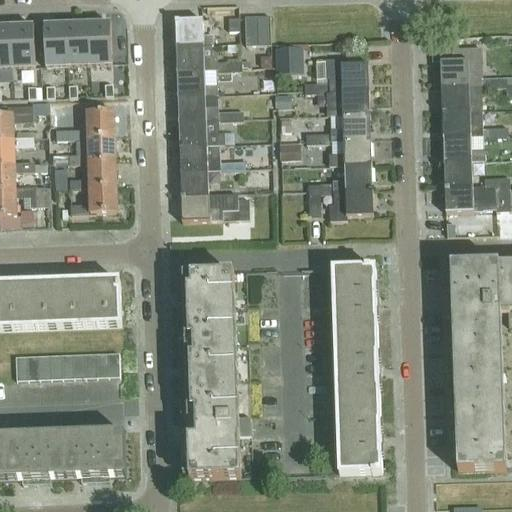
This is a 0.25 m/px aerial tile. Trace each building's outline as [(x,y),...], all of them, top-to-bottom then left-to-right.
[(259,49),(258,20),(246,21),(246,50),(259,49)] [(271,20),(258,20),(259,49),(272,49),(271,20)] [(241,36),(240,22),(229,23),(230,36),(241,36)] [(176,25),(177,50),(205,49),(205,50),(212,50),(214,50),(214,38),(204,39),(204,24),(176,25)] [(112,27),(89,28),(91,70),(113,69),(112,27)] [(89,28),(67,29),(69,71),(91,70),(89,28)] [(67,29),(45,29),(46,56),(47,72),(69,71),(67,29)] [(12,31),(0,30),(0,73),(14,73),(12,31)] [(35,30),(12,31),(14,73),(36,72),(36,57),(35,30)] [(218,77),(230,77),(230,66),(218,66),(218,62),(216,62),(213,59),(212,50),(205,50),(205,49),(177,50),(178,75),(205,74),(205,75),(218,74),(218,77)] [(277,53),(278,79),(300,78),(299,52),(277,53)] [(494,82),(483,83),(482,52),(452,53),(453,66),(441,66),(442,92),(482,90),(482,93),(495,93),(494,82)] [(271,60),(261,60),(261,71),(271,71),(271,60)] [(369,68),(341,69),(341,63),(326,64),(327,83),(330,83),(330,87),(318,88),(319,99),(327,98),(331,98),(331,96),(370,94),(369,68)] [(242,65),(230,66),(230,77),(243,76),(243,73),(242,65)] [(178,75),(179,101),(206,100),(219,100),(218,89),(218,77),(218,74),(205,75),(205,74),(178,75)] [(511,89),(511,81),(494,82),(495,93),(507,93),(507,90),(511,89)] [(113,88),(105,88),(105,100),(113,100),(113,88)] [(305,99),(319,99),(318,88),(305,88),(305,99)] [(55,90),(47,91),(48,103),(56,103),(55,90)] [(78,90),(70,90),(70,102),(78,102),(78,90)] [(443,117),(471,116),(483,116),(482,93),(482,90),(442,92),(443,117)] [(37,91),(29,91),(29,104),(38,103),(37,91)] [(327,121),(343,121),(371,120),(370,94),(331,96),(331,98),(327,98),(327,121)] [(179,101),(180,126),(207,125),(219,125),(219,127),(232,127),(231,116),(219,117),(219,111),(207,112),(206,100),(179,101)] [(276,100),(276,112),(279,111),(292,111),(292,100),(278,100),(276,100)] [(0,108),(0,120),(8,120),(8,112),(8,109),(0,108)] [(0,120),(0,144),(15,144),(15,142),(14,128),(34,127),(33,111),(8,112),(8,120),(0,120)] [(88,143),(116,142),(115,116),(87,117),(88,135),(57,136),(57,145),(88,144),(88,143)] [(244,116),(231,116),(232,127),(245,126),(244,116)] [(471,116),(443,117),(444,142),(480,141),(483,141),(483,144),(496,143),(496,132),(472,133),(471,116)] [(344,146),(372,145),(371,120),(343,121),(344,134),(331,134),(331,138),(320,138),(320,149),(333,149),(333,146),(344,146)] [(282,136),(291,136),(291,124),(282,124),(282,136)] [(181,151),(220,149),(226,149),(225,137),(219,137),(219,127),(219,125),(207,125),(180,126),(181,151)] [(496,143),(509,142),(509,132),(496,132),(496,143)] [(307,150),(320,149),(320,138),(307,139),(307,150)] [(15,144),(0,144),(0,171),(16,171),(16,169),(16,152),(35,151),(35,141),(34,141),(17,142),(15,142),(15,144)] [(481,154),(480,141),(444,142),(445,167),(473,166),(486,166),(486,154),(481,154)] [(88,143),(88,144),(89,160),(70,160),(70,170),(89,169),(89,168),(117,167),(116,142),(88,143)] [(330,171),(345,171),(373,170),(372,145),(344,146),(345,154),(339,155),(339,158),(330,159),(330,171)] [(63,146),(54,146),(55,161),(64,161),(63,146)] [(302,147),(280,148),(280,165),(302,165),(302,147)] [(181,151),(181,176),(209,175),(221,175),(221,177),(233,177),(233,166),(221,167),(220,149),(181,151)] [(70,170),(70,160),(64,161),(55,161),(55,170),(70,170)] [(246,166),(233,166),(233,177),(246,177),(246,166)] [(445,167),(446,195),(483,194),(482,190),(473,190),(473,166),(445,167)] [(89,168),(89,169),(90,185),(71,185),(71,195),(90,194),(90,192),(118,191),(117,167),(89,168)] [(0,171),(0,194),(17,194),(17,192),(16,178),(48,176),(48,168),(35,168),(16,169),(16,171),(0,171)] [(323,199),(334,199),(334,196),(374,195),(373,170),(345,171),(346,185),(333,185),(334,188),(322,189),(323,199)] [(181,176),(182,201),(210,200),(209,175),(181,176)] [(485,194),(495,193),(498,193),(498,182),(485,183),(485,194)] [(498,182),(498,193),(495,193),(496,217),(511,216),(510,182),(498,182)] [(321,199),(323,199),(322,189),(308,189),(309,220),(322,219),(321,199)] [(17,194),(0,194),(0,220),(18,220),(17,202),(30,202),(31,212),(48,212),(47,192),(36,192),(36,191),(17,192),(17,194)] [(90,192),(90,194),(91,210),(72,210),(72,220),(97,219),(97,217),(118,217),(118,191),(90,192)] [(483,216),(483,199),(483,194),(446,195),(447,218),(475,217),(475,216),(483,216)] [(334,196),(334,199),(335,210),(330,210),(331,226),(348,226),(348,221),(374,220),(374,195),(334,196)] [(250,204),(238,204),(238,199),(210,200),(182,201),(183,227),(250,224),(250,204)] [(33,214),(21,214),(21,232),(34,232),(33,214)] [(511,267),(452,269),(459,476),(510,475),(504,316),(511,315),(511,267)] [(336,342),(379,341),(376,272),(333,274),(336,342)] [(60,287),(62,333),(122,331),(121,285),(97,286),(97,276),(90,277),(82,277),(83,286),(60,287)] [(251,421),(240,422),(235,277),(184,278),(190,484),(242,482),(240,442),(252,442),(251,421)] [(0,289),(0,314),(1,335),(62,333),(60,287),(37,288),(36,279),(29,279),(22,279),(22,288),(0,289)] [(379,341),(336,342),(338,411),(381,409),(380,371),(379,341)] [(120,357),(108,358),(109,382),(121,382),(120,357)] [(97,358),(85,359),(86,383),(98,382),(97,358)] [(108,358),(97,358),(98,382),(109,382),(108,358)] [(74,359),(62,360),(63,384),(75,383),(74,359)] [(85,359),(74,359),(75,383),(86,383),(85,359)] [(51,360),(39,361),(40,385),(52,384),(51,360)] [(62,360),(51,360),(52,384),(63,384),(62,360)] [(29,385),(28,361),(16,361),(17,385),(29,385)] [(39,361),(28,361),(29,385),(40,385),(39,361)] [(381,409),(338,411),(340,479),(383,478),(382,438),(381,409)] [(126,437),(99,438),(65,439),(67,483),(82,483),(83,488),(111,487),(111,482),(127,481),(126,437)] [(52,484),(67,483),(65,439),(6,441),(7,485),(23,485),(23,490),(52,489),(52,484)]
